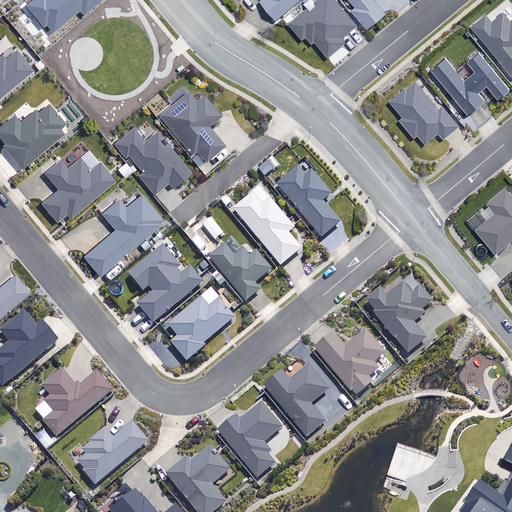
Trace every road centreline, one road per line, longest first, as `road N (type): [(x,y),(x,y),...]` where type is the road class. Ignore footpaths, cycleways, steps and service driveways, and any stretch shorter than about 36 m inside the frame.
road 1 (residential): [(0,209),(146,385),(186,399),(414,219)]
road 2 (residential): [(178,0),(215,43),(316,110)]
road 3 (residential): [(316,110),(445,0)]
road 4 (residential): [(414,219),(511,336)]
road 5 (residential): [(316,110),(414,219)]
road 6 (residential): [(511,137),(414,219)]
